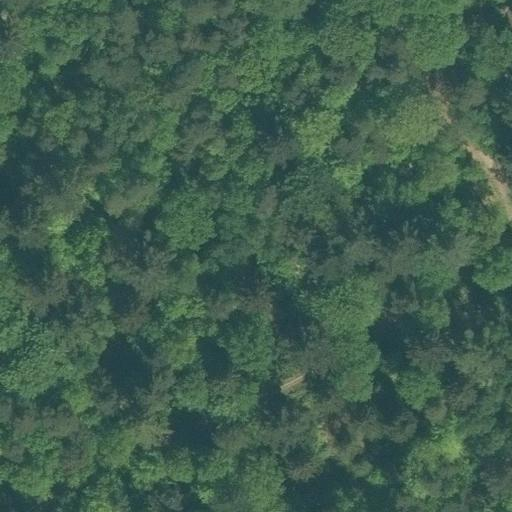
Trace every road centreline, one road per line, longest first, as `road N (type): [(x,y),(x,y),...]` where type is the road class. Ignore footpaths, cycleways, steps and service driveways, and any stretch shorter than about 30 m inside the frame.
road 1 (track): [(511,221),(349,354),(269,399),(0,503)]
road 2 (track): [(511,184),(460,127),(400,0)]
